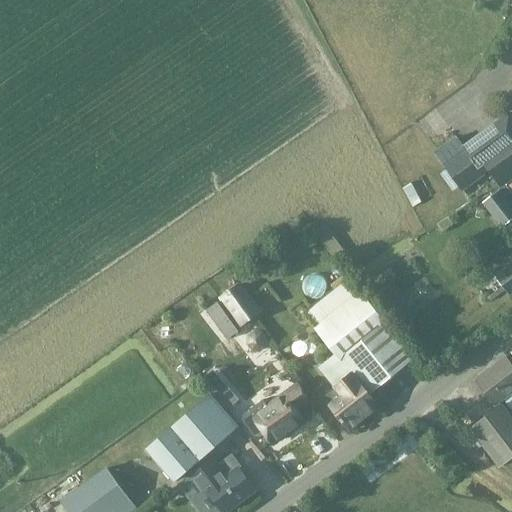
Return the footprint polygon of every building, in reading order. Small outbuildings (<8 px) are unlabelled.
[(452,136),(431,152),(460,191),(488,171),(499,188),(511,178),(511,119),(508,114),(461,148),(452,136)] [(418,174),(408,177),(415,198),(424,194),(418,174)] [(501,228),(511,218),(511,207),(498,189),(481,202),(501,228)] [(511,245),(487,266),(508,294),(511,291),(511,245)] [(336,417),(333,418),(345,434),(377,410),(365,396),(412,358),(384,322),(348,277),(302,313),(335,353),(317,368),(341,399),(328,408),(336,417)] [(239,284),(219,299),(240,328),(260,313),(239,284)] [(511,365),(504,356),(472,379),(493,407),(511,392),(511,365)] [(296,384),(266,406),(262,399),(243,413),(241,419),(253,435),(259,436),(264,432),(272,443),(303,421),(294,408),(307,399),(296,384)] [(229,391),(217,401),(226,411),(238,401),(229,391)] [(236,426),(208,393),(144,448),(173,481),(236,426)] [(501,403),(467,428),(486,452),(498,467),(511,456),(511,417),(510,415),(501,403)] [(206,495),(210,492),(224,510),(251,490),(235,468),(239,466),(232,457),(217,469),(209,459),(190,474),(206,495)] [(83,482),(60,500),(69,511),(109,511),(128,498),(105,467),(83,482)]
